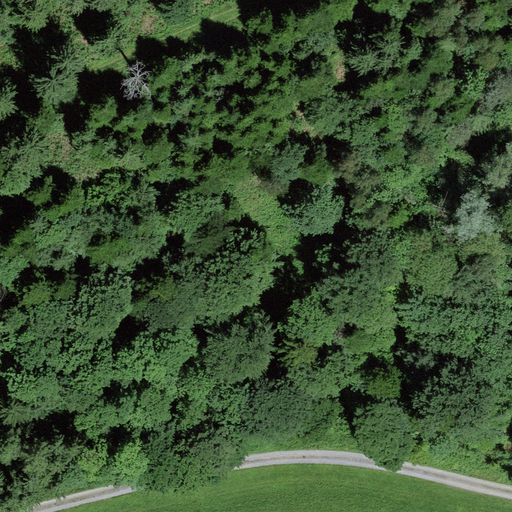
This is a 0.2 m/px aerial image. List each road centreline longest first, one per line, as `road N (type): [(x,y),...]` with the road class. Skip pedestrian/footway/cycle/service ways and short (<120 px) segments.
road 1 (track): [(63,511),(214,476),(343,469),(511,498)]
road 2 (track): [(261,0),(117,70),(0,109)]
